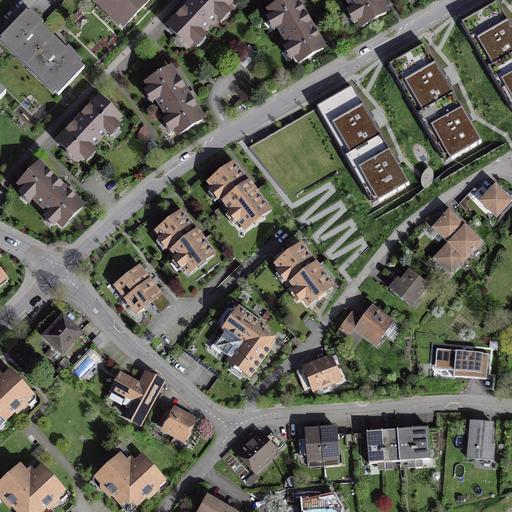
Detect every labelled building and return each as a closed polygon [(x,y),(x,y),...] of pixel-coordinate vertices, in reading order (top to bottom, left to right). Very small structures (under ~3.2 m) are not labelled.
[(88,0),(67,0),(61,6),(72,17),(88,0)] [(96,0),(124,26),(149,0),(96,0)] [(186,10),(168,28),(189,48),(230,5),(224,0),(195,0),(192,4),(190,2),(184,8),(186,10)] [(294,0),(291,0),(270,12),(299,63),(324,49),(315,34),(317,33),(313,26),(311,27),(294,0)] [(346,0),(362,26),(387,12),(379,0),(346,0)] [(511,29),(497,3),(461,24),(511,110),(511,29)] [(72,17),(61,6),(48,21),(58,31),(72,17)] [(1,40),(29,67),(56,40),(27,13),(1,40)] [(84,68),(56,40),(29,67),(58,95),(84,68)] [(481,142),(424,45),(389,66),(446,163),(481,142)] [(171,70),(148,85),(179,135),(202,120),(189,99),(191,98),(186,90),(184,91),(171,70)] [(409,185),(352,87),(317,108),(373,205),(409,185)] [(76,124),(58,143),(78,162),(119,119),(99,100),(82,118),(79,115),(73,122),(76,124)] [(233,165),(210,184),(245,229),(268,211),(233,165)] [(63,189),(40,166),(20,186),(62,227),(82,208),(68,195),(71,192),(65,187),(63,189)] [(478,192),(485,198),(490,193),(483,186),(478,192)] [(481,202),(484,205),(496,217),(511,202),(495,187),(490,193),(485,198),(481,202)] [(471,195),(482,206),(484,205),(481,202),(485,198),(478,192),(476,190),(471,195)] [(465,201),(477,212),(482,206),(471,195),(465,201)] [(477,212),(465,201),(460,206),(472,217),(477,212)] [(450,244),(465,228),(449,213),(434,228),(450,244)] [(181,214),(158,232),(190,273),(213,255),(181,214)] [(450,244),(466,259),(481,243),(465,228),(450,244)] [(466,259),(450,244),(435,260),(451,275),(466,259)] [(332,286),(301,247),(277,266),(308,305),(332,286)] [(127,299),(149,283),(138,268),(116,285),(127,299)] [(427,285),(410,271),(401,282),(398,279),(390,290),(411,306),(427,285)] [(149,283),(127,299),(137,313),(159,296),(149,283)] [(266,330),(234,307),(233,309),(228,310),(221,318),(222,324),(220,327),(227,332),(216,347),(232,358),(229,362),(250,376),(269,349),(266,347),(272,338),(264,332),(266,330)] [(392,324),(371,308),(361,321),(351,314),(336,334),(345,341),(356,327),(378,344),(392,324)] [(62,319),(45,337),(62,353),(79,335),(62,319)] [(488,356),(437,352),(435,373),(487,377),(488,356)] [(305,367),(306,371),(297,375),(304,391),(313,387),(314,390),(339,379),(329,357),(322,360),(323,362),(317,364),(317,362),(305,367)] [(0,424),(0,425),(14,412),(16,414),(25,405),(25,402),(31,396),(10,373),(3,379),(0,375),(0,424)] [(140,387),(120,377),(113,392),(125,398),(122,405),(129,409),(125,417),(139,424),(154,395),(155,396),(160,386),(158,385),(160,381),(146,374),(140,387)] [(193,421),(175,411),(170,420),(163,416),(158,426),(183,439),(193,421)] [(493,424),(470,422),(467,458),(493,461),(495,444),(491,444),(493,424)] [(397,429),(400,461),(415,460),(412,427),(404,428),(404,433),(398,434),(398,429),(397,429)] [(412,427),(415,460),(429,459),(429,460),(431,460),(430,449),(437,448),(436,427),(435,427),(435,429),(428,430),(428,427),(427,427),(428,431),(422,432),(422,427),(412,427)] [(321,430),(323,460),(339,459),(339,454),(353,453),(352,437),(352,433),(351,433),(351,436),(337,438),(336,429),(321,430)] [(382,430),(384,462),(400,461),(397,429),(397,434),(391,434),(390,429),(382,430)] [(323,460),(321,430),(306,431),(306,439),(296,440),(296,436),(297,462),(323,460)] [(384,462),(382,430),(373,430),(373,436),(367,436),(367,432),(366,432),(366,436),(352,437),(353,453),(368,452),(369,465),(370,465),(370,463),(384,462)] [(256,441),(241,454),(255,470),(284,445),(273,433),(266,439),(265,437),(258,443),(256,441)] [(120,456),(97,477),(103,484),(103,487),(110,497),(113,494),(125,508),(133,508),(146,496),(148,498),(157,490),(156,486),(163,481),(142,457),(135,463),(131,458),(126,463),(120,456)] [(20,468),(0,486),(0,491),(3,495),(3,498),(10,507),(12,506),(18,511),(40,511),(46,507),(48,509),(57,501),(57,497),(63,492),(41,468),(35,474),(31,469),(25,474),(20,468)] [(252,478),(246,483),(250,486),(256,481),(252,478)] [(218,511),(222,506),(207,498),(198,511),(218,511)] [(319,507),(309,507),(307,511),(340,511),(341,509),(333,498),(319,507)]
